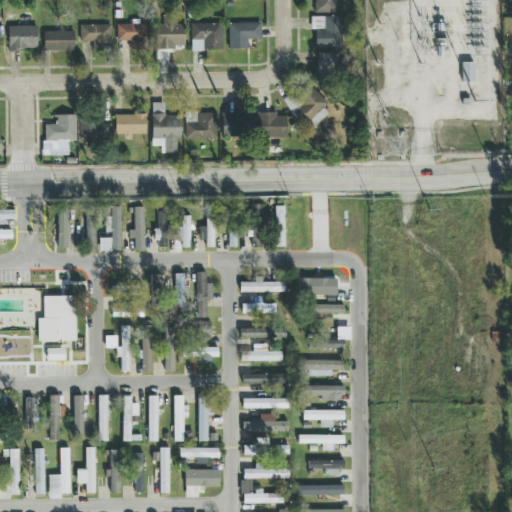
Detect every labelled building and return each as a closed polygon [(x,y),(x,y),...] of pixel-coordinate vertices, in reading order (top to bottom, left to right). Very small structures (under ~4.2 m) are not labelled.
[(334,0),(314,0),(315,13),(335,13),(334,0)] [(341,17),(312,17),(311,29),(316,29),(315,49),(341,49),(341,17)] [(175,46),(185,46),(184,21),(158,22),(159,50),(175,49),(175,46)] [(147,24),(139,24),(139,23),(117,22),(117,41),(129,41),(129,50),(146,51),(147,24)] [(222,50),(222,23),(191,24),(191,50),(222,50)] [(228,49),(248,49),(248,40),(261,40),(260,23),(228,23),(228,49)] [(111,25),(80,25),(80,42),(92,41),(92,51),(111,50),(111,25)] [(37,26),(8,26),(8,50),(37,50),(37,26)] [(74,32),(44,31),(44,50),(74,51),(74,32)] [(316,80),(338,81),(340,54),(318,53),(316,80)] [(474,63),(461,63),(462,83),(474,83),(474,63)] [(327,104),(311,86),(296,100),(302,106),(294,112),(311,130),(328,114),(323,108),(327,104)] [(160,153),(179,153),(179,116),(163,116),(163,103),(151,103),(151,146),(160,146),(160,153)] [(216,113),(185,112),(185,139),(216,140),(216,113)] [(286,138),(287,117),(277,116),(277,113),(258,112),(258,137),(286,138)] [(222,137),(251,136),(251,113),(221,114),(222,137)] [(44,155),(57,155),(57,141),(76,141),(75,115),(57,115),(57,124),(43,125),(44,155)] [(114,115),(114,134),(146,134),(145,115),(114,115)] [(79,140),(85,140),(85,145),(111,144),(110,120),(79,120),(79,140)] [(262,247),(263,205),(252,205),(251,247),(262,247)] [(284,206),(274,207),(275,247),(285,247),(284,206)] [(120,251),(120,207),(110,207),(110,217),(104,217),(104,236),(99,236),(99,251),(120,251)] [(128,230),(128,239),(134,238),(134,248),(144,248),(143,207),(133,207),(134,230),(128,230)] [(214,247),(214,208),(206,208),(206,227),(199,226),(199,241),(205,241),(205,247),(214,247)] [(0,224),(15,224),(14,209),(0,209),(0,224)] [(67,248),(67,210),(57,210),(58,248),(67,248)] [(155,228),(155,247),(166,247),(166,211),(157,212),(157,228),(155,228)] [(95,215),(85,215),(85,250),(95,250),(95,215)] [(190,247),(189,216),(179,216),(180,248),(190,247)] [(236,247),(237,225),(226,224),(225,238),(228,238),(228,247),(236,247)] [(0,230),(0,239),(12,239),(12,230),(0,230)] [(211,283),(206,283),(206,272),(196,272),(196,309),(212,309),(211,283)] [(183,274),(174,274),(174,308),(184,307),(183,274)] [(151,308),(161,308),(161,275),(151,275),(151,308)] [(286,293),(286,283),(262,283),(262,277),(255,277),(255,283),(240,283),(240,292),(286,293)] [(334,281),(302,281),(302,298),(335,297),(334,281)] [(43,296),(43,318),(38,318),(37,341),(74,342),(75,297),(43,296)] [(242,314),(275,314),(275,304),(262,304),(262,297),(250,297),(250,305),(242,305),(242,314)] [(343,305),(312,304),(312,313),(343,313),(343,305)] [(196,325),(197,339),(211,338),(210,324),(196,325)] [(128,372),(129,326),(121,326),(120,372),(128,372)] [(151,371),(150,326),(140,326),(142,372),(151,371)] [(350,327),(336,327),(336,339),(308,339),(308,349),(344,348),(344,340),(350,340),(350,327)] [(285,338),(285,328),(240,328),(240,338),(285,338)] [(174,369),(174,329),(163,329),(163,369),(174,369)] [(105,336),(105,348),(116,349),(116,337),(105,336)] [(281,361),(281,351),(267,352),(267,344),(253,344),(253,352),(241,352),(242,361),(281,361)] [(218,348),(199,347),(199,363),(211,363),(211,357),(217,357),(218,348)] [(47,360),(64,360),(64,348),(46,348),(47,360)] [(343,361),(305,360),(305,376),(331,376),(331,370),(342,371),(343,361)] [(242,373),(242,383),(286,384),(286,374),(242,373)] [(342,386),(307,385),(306,395),(320,395),(320,400),(342,401),(342,386)] [(59,417),(65,416),(65,405),(59,406),(59,395),(48,395),(49,441),(59,441),(59,417)] [(107,395),(97,396),(98,441),(108,441),(107,395)] [(73,438),(83,438),(83,396),(73,396),(73,438)] [(122,441),(141,441),(141,435),(131,435),(130,415),(138,415),(138,403),(131,403),(131,396),(122,396),(122,441)] [(157,441),(157,396),(147,396),(148,442),(157,441)] [(174,442),(183,441),(182,418),(187,417),(187,405),(183,405),(183,396),(173,396),(174,442)] [(207,416),(211,416),(211,396),(197,397),(198,442),(207,441),(207,416)] [(37,398),(25,398),(25,430),(36,430),(37,398)] [(287,408),(287,399),(242,399),(242,409),(287,408)] [(343,411),(303,410),(303,420),(319,420),(319,427),(331,427),(332,420),(343,420),(343,411)] [(242,432),(288,431),(287,421),(275,421),(274,414),(259,414),(260,422),(242,422),(242,432)] [(343,436),(298,435),(298,443),(321,444),(321,450),(334,451),(334,444),(343,444),(343,436)] [(268,438),(254,438),(255,446),(242,446),(243,456),(288,455),(288,445),(268,445),(268,438)] [(95,494),(94,448),(85,448),(85,469),(76,469),(76,484),(86,484),(86,494),(95,494)] [(169,494),(168,448),(160,449),(160,468),(154,468),(154,487),(147,487),(148,498),(160,498),(160,494),(169,494)] [(210,465),(210,458),(219,458),(220,449),(179,448),(179,458),(196,458),(196,464),(210,465)] [(34,450),(35,496),(45,496),(44,449),(34,450)] [(60,476),(49,476),(49,499),(61,499),(61,494),(70,494),(69,449),(60,449),(60,476)] [(18,450),(3,450),(3,457),(9,457),(10,496),(20,495),(18,450)] [(120,494),(121,451),(109,450),(109,478),(111,478),(110,494),(120,494)] [(144,493),(143,454),(134,454),(135,493),(144,493)] [(308,461),(309,470),(324,469),(324,476),(338,476),(337,469),(344,469),(344,461),(308,461)] [(244,470),(244,479),(289,479),(289,467),(255,467),(255,469),(244,470)] [(219,470),(185,470),(185,487),(219,487),(219,470)] [(298,496),(344,495),(344,485),(298,486),(298,496)] [(262,494),(262,493),(243,493),(243,504),(283,503),(283,494),(262,494)]
